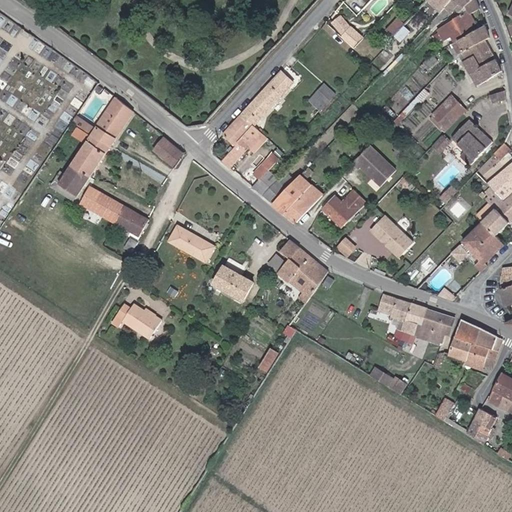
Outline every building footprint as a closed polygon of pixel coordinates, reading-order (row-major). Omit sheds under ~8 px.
[(433,0),(442,7),(439,10),(441,12),(447,6),(451,0),(433,0)] [(463,0),(469,7),(471,11),(481,5),(478,0),(451,0),(447,6),(452,11),(462,0),(463,0)] [(471,11),(469,7),(441,28),(448,38),(455,34),(458,40),(480,25),(471,11)] [(407,21),(397,14),(386,26),(395,34),(404,25),(407,21)] [(342,16),(331,24),(341,38),(350,28),(342,16)] [(460,56),(462,54),(486,38),(491,34),(487,21),(480,25),(458,40),(449,46),(457,58),(460,56)] [(366,37),(353,26),(343,37),(356,48),(366,37)] [(486,38),(462,54),(468,64),(466,65),(479,84),(504,67),(486,38)] [(280,72),(245,112),(258,124),(294,85),(280,72)] [(335,94),(324,84),(308,101),(319,112),(335,94)] [(508,98),(505,90),(492,96),(495,104),(508,98)] [(431,96),(426,91),(418,100),(423,104),(431,96)] [(468,111),(454,96),(433,115),(445,129),(455,120),(457,122),(468,111)] [(115,97),(56,188),(60,190),(63,186),(78,195),(79,195),(82,191),(135,112),(115,97)] [(258,124),(245,112),(226,133),(238,144),(224,159),(233,167),(252,146),(265,131),(258,124)] [(78,114),(73,121),(78,125),(72,133),(82,139),(92,123),(78,114)] [(481,129),(469,118),(467,120),(480,131),(481,129)] [(494,139),(481,129),(480,131),(467,120),(452,138),(467,150),(462,156),(472,164),(494,139)] [(270,137),(265,131),(252,146),(258,151),(270,137)] [(186,151),(168,137),(158,149),(176,163),(186,151)] [(414,149),(402,138),(395,146),(400,151),(397,154),(404,160),(414,149)] [(443,153),(451,144),(444,138),(436,147),(443,153)] [(511,146),(505,140),(496,151),(503,157),(511,146)] [(399,170),(373,145),(356,162),(362,168),(364,166),(383,186),(399,170)] [(356,154),(350,148),(342,156),(348,162),(356,154)] [(266,173),(272,166),(274,164),(268,159),(254,174),(260,179),(266,173)] [(507,200),(511,195),(511,165),(492,184),(493,186),(507,200)] [(275,203),(288,214),(311,189),(315,185),(309,179),(315,173),(309,168),(275,203)] [(273,204),(286,190),(266,173),(260,179),(259,180),(254,185),(253,187),(273,204)] [(259,180),(254,175),(249,180),(254,185),(259,180)] [(421,192),(407,179),(403,183),(417,197),(421,192)] [(325,194),(315,185),(311,189),(321,198),(325,194)] [(60,190),(76,199),(78,195),(63,186),(60,190)] [(460,191),(454,186),(446,195),(452,200),(460,191)] [(511,219),(511,195),(507,200),(493,186),(489,191),(494,196),(486,204),(490,207),(495,212),(482,226),(494,238),(511,219)] [(76,199),(60,190),(56,188),(55,190),(74,203),(76,199)] [(311,189),(288,214),(297,222),(321,198),(311,189)] [(104,213),(119,221),(127,203),(101,190),(100,194),(94,191),(92,197),(86,194),(82,202),(104,213)] [(369,201),(357,190),(345,202),(338,195),(326,207),(344,225),(369,201)] [(78,195),(76,199),(82,202),(86,194),(86,193),(82,191),(79,195),(78,195)] [(489,195),(485,192),(480,197),(483,201),(489,195)] [(127,203),(119,221),(144,233),(153,215),(127,203)] [(495,212),(490,207),(476,222),(482,226),(495,212)] [(417,243),(389,216),(375,231),(403,258),(417,243)] [(217,243),(180,224),(171,241),(207,260),(217,243)] [(463,245),(471,252),(482,262),(476,269),(482,274),(488,268),(486,266),(503,246),(494,238),(482,226),(463,245)] [(300,268),(310,256),(290,241),(280,254),(290,262),(300,268)] [(352,252),(343,244),(338,249),(347,258),(352,252)] [(468,256),(471,252),(463,245),(452,257),(461,266),(469,257),(468,256)] [(330,270),(310,256),(300,268),(290,262),(280,276),(306,294),(303,298),(307,300),(330,270)] [(230,257),(227,264),(236,269),(240,263),(230,257)] [(253,281),(229,266),(219,283),(243,298),(253,281)] [(433,273),(427,267),(418,276),(424,282),(433,273)] [(178,290),(182,285),(175,281),(172,286),(178,290)] [(455,296),(446,287),(440,294),(453,298),(455,296)] [(367,304),(395,314),(400,300),(371,290),(367,304)] [(135,305),(128,300),(120,311),(127,317),(126,319),(151,338),(164,320),(151,310),(150,312),(136,302),(135,305)] [(400,300),(395,314),(394,317),(408,322),(405,331),(408,332),(416,335),(420,325),(425,327),(432,310),(400,300)] [(445,345),(454,317),(452,317),(440,313),(432,310),(425,327),(420,325),(416,335),(408,332),(404,340),(415,344),(418,337),(430,341),(444,345),(445,345)] [(379,315),(372,313),(370,320),(376,322),(379,315)] [(369,322),(363,320),(361,326),(367,329),(369,322)] [(466,321),(461,337),(472,340),(477,325),(466,321)] [(483,344),(488,329),(477,325),(472,340),(475,341),(483,344)] [(488,329),(483,344),(493,348),(497,335),(490,329),(488,329)] [(279,339),(272,335),(262,351),(269,355),(279,339)] [(452,354),(469,359),(475,341),(472,340),(461,337),(458,336),(452,354)] [(475,341),(469,359),(477,361),(483,344),(475,341)] [(487,364),(490,357),(493,348),(483,344),(477,361),(487,364)] [(490,357),(499,360),(502,351),(493,348),(490,357)] [(490,357),(487,364),(497,366),(499,360),(490,357)] [(406,385),(374,366),(369,374),(401,393),(406,385)] [(511,413),(511,380),(501,375),(488,399),(511,413)] [(435,413),(445,420),(457,401),(447,395),(435,413)] [(485,409),(483,408),(482,410),(470,433),(486,443),(499,417),(485,409)]
